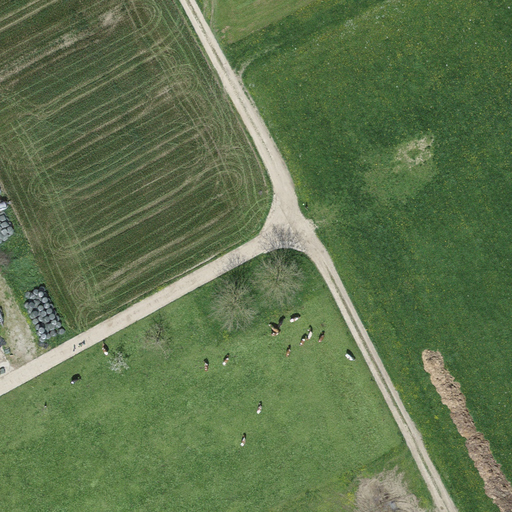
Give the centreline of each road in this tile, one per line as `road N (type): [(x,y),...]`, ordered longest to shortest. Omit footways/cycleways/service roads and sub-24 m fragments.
road 1 (track): [(441,511),(182,0)]
road 2 (track): [(298,233),(0,392)]
